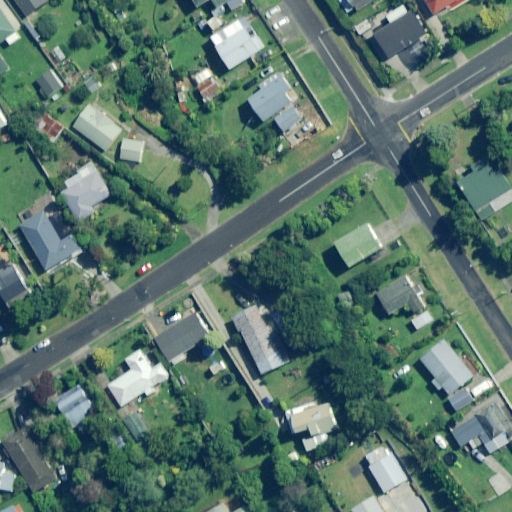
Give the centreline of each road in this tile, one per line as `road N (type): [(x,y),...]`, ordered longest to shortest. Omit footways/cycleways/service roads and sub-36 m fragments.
road 1 (residential): [(0,378),(379,135)]
road 2 (residential): [(511,344),(379,135)]
road 3 (residential): [(379,135),(293,0)]
road 4 (residential): [(379,135),(511,51)]
